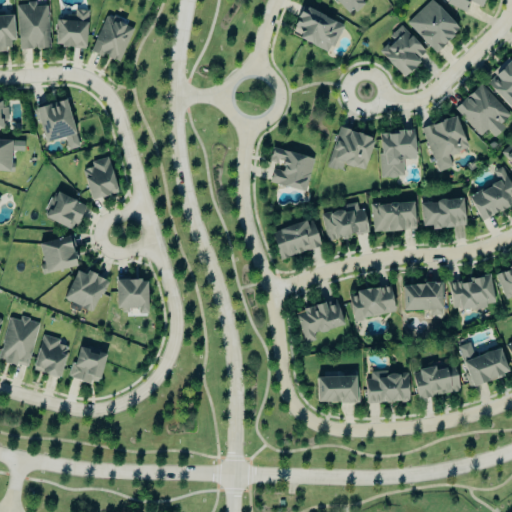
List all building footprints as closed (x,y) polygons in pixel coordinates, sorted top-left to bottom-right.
[(364,0),(332,0),(348,16),(364,0)] [(437,0),(437,1),(463,12),(467,3),(479,9),(482,0),(437,0)] [(405,24),(433,54),(458,31),(430,1),(405,24)] [(46,7),(34,7),(34,4),(16,5),(18,51),(49,50),(46,7)] [(330,53),(341,24),(300,9),(290,38),(330,53)] [(85,11),(73,11),(73,20),(54,19),(53,48),(84,49),(85,11)] [(10,17),(0,17),(0,49),(12,49),(10,17)] [(120,63),(130,27),(101,19),(91,55),(120,63)] [(400,78),(426,54),(400,27),(388,37),(392,41),(378,54),(400,78)] [(511,59),(511,58),(483,83),(507,109),(511,104),(511,59)] [(486,131),(493,138),(504,128),(500,124),(508,116),(479,85),(453,110),(479,137),(486,131)] [(78,148),(63,101),(40,108),(40,107),(32,110),(42,145),(63,138),(67,151),(78,148)] [(435,174),(450,169),(446,158),(466,151),(454,117),(420,129),(435,174)] [(325,169),(339,172),(341,166),(363,172),(372,140),(336,130),(325,169)] [(413,160),(412,133),(377,134),(379,179),(402,178),(401,161),(413,160)] [(0,174),(8,174),(9,152),(22,153),(22,142),(0,141),(0,174)] [(498,155),(511,171),(511,150),(511,152),(507,147),(498,155)] [(312,160),(271,150),(268,163),(280,166),(278,172),(271,170),(268,185),(304,194),(312,160)] [(114,197),(108,159),(90,162),(91,169),(82,170),(87,201),(114,197)] [(495,180),(466,199),(481,224),(511,203),(511,190),(496,166),(489,171),(495,180)] [(83,205),(51,194),(41,221),(73,232),(83,205)] [(418,206),(422,232),(464,226),(460,199),(418,206)] [(365,235),(358,203),(338,207),(339,212),(319,216),(325,244),(365,235)] [(370,234),(413,232),(412,204),(369,206),(370,234)] [(277,262),(318,249),(309,221),(269,234),(277,262)] [(75,248),(72,237),(36,245),(43,275),(74,268),(70,249),(75,248)] [(494,275),(503,302),(511,298),(511,269),(510,270),(494,275)] [(104,281),(84,273),(83,277),(74,272),(61,302),(90,314),(104,281)] [(493,307),(489,279),(446,285),(450,313),(493,307)] [(144,282),(114,282),(114,310),(136,310),(136,317),(145,316),(144,282)] [(400,286),(400,313),(442,312),(441,285),(400,286)] [(392,316),(389,289),(347,294),(350,321),(392,316)] [(341,329),(336,303),(301,309),(302,317),(296,318),(301,345),(313,342),(312,334),(341,329)] [(37,323),(19,319),(18,322),(6,319),(0,345),(0,363),(27,369),(37,323)] [(58,380),(66,348),(57,346),(58,341),(40,336),(30,372),(58,380)] [(511,363),(511,341),(503,347),(511,363)] [(498,350),(473,358),(468,344),(456,348),(469,389),(507,377),(498,350)] [(96,387),(104,357),(75,349),(67,379),(96,387)] [(453,368),(433,372),(433,369),(410,373),(415,401),(458,393),(453,368)] [(365,406),(407,404),(405,374),(384,375),(384,373),(364,374),(365,406)] [(315,406),(356,405),(356,378),(314,379),(315,406)]
